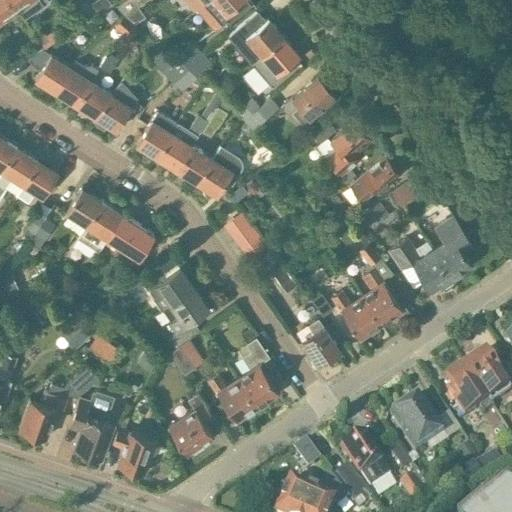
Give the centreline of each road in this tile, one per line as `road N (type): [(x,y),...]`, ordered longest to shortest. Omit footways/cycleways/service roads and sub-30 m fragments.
road 1 (residential): [(0,87),(184,208),(323,403)]
road 2 (residential): [(311,0),(511,221)]
road 3 (residential): [(323,403),(511,275)]
road 4 (residential): [(180,511),(199,485),(323,403)]
road 5 (secondary): [(143,511),(0,462)]
